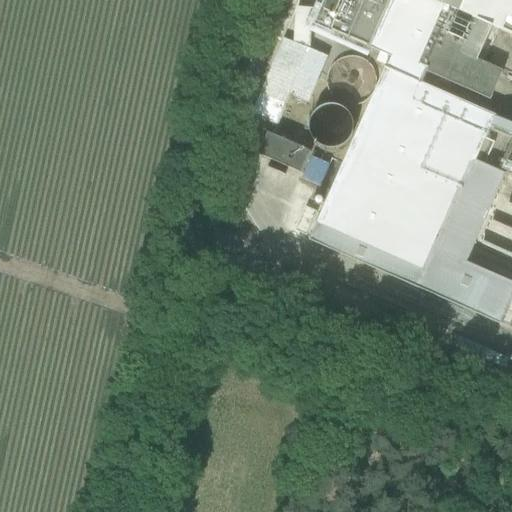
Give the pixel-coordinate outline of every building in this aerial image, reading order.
[(511,0),(327,0),(315,29),(389,59),(310,243),(500,325),(511,297),(511,284),(467,264),(505,177),(484,168),(494,145),(486,141),(492,129),(511,137),(511,145),(498,173),(511,178),(511,126),(419,87),(425,73),(491,102),(503,74),(478,63),(493,28),(511,36),(511,0)] [(329,64),(291,47),(269,97),(307,114),(329,64)] [(373,88),(373,82),(373,78),(372,73),(367,66),(363,62),(359,60),(354,59),(350,59),(346,59),(341,60),(337,63),(334,65),(330,69),(329,73),(327,78),(327,82),(328,88),(329,91),(332,96),(334,99),(339,102),(343,104),(351,105),(355,105),(360,103),(366,99),(369,96),(372,91),(373,88)] [(352,130),(352,126),(352,122),(350,118),(346,112),(342,108),(339,107),(332,105),(324,107),(318,111),(315,114),(313,118),(311,126),(312,133),(314,137),(317,141),(323,145),(330,147),(336,146),(340,145),(346,141),(351,134),(352,130)] [(301,152),(302,148),(300,140),(296,134),(291,130),(283,128),(276,128),(272,130),(267,133),(265,136),(263,140),(261,148),(262,155),(266,161),(269,164),(272,166),(280,168),(287,167),(291,166),(294,163),(298,160),(300,156),(301,152)]
